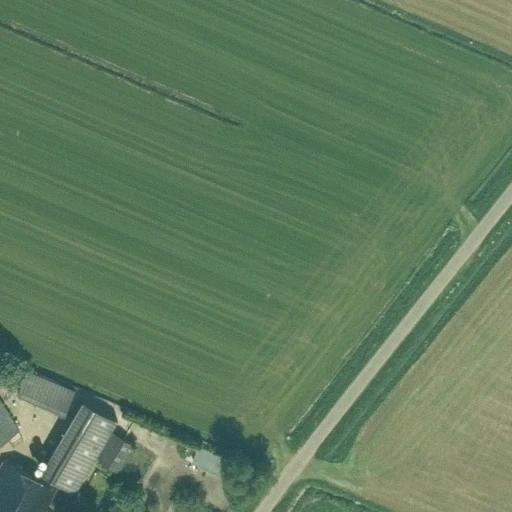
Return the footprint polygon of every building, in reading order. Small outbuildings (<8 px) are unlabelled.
[(75,390),(26,368),(24,374),(18,371),(14,382),(19,384),(15,393),(64,414),(75,390)] [(0,441),(21,429),(0,394),(0,441)] [(116,419),(80,398),(38,469),(74,490),(116,419)] [(135,444),(113,431),(98,458),(120,471),(135,444)] [(202,446),(197,463),(226,470),(230,453),(202,446)] [(41,511),(55,486),(3,460),(0,465),(0,511),(41,511)]
